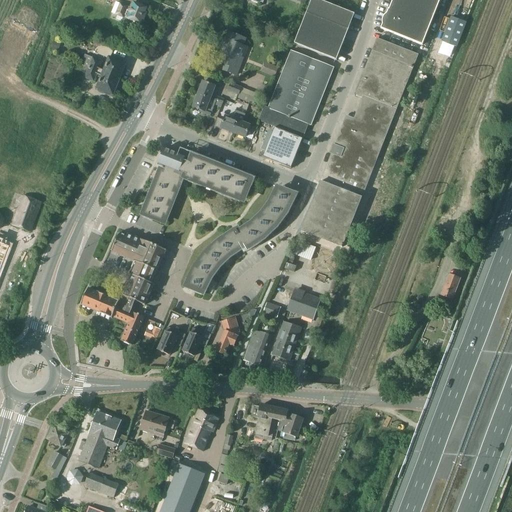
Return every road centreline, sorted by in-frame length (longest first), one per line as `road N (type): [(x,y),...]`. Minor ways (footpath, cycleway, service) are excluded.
road 1 (tertiary): [(511,409),(54,380)]
road 2 (unclassified): [(376,0),(309,181),(155,123)]
road 3 (motorway): [(511,240),(409,511)]
road 4 (secondary): [(33,348),(69,239),(135,114)]
road 5 (unclassified): [(155,123),(76,281),(71,316)]
road 6 (track): [(0,67),(23,90),(119,142)]
road 7 (secondary): [(135,114),(192,0)]
road 8 (motorway): [(467,511),(511,393)]
